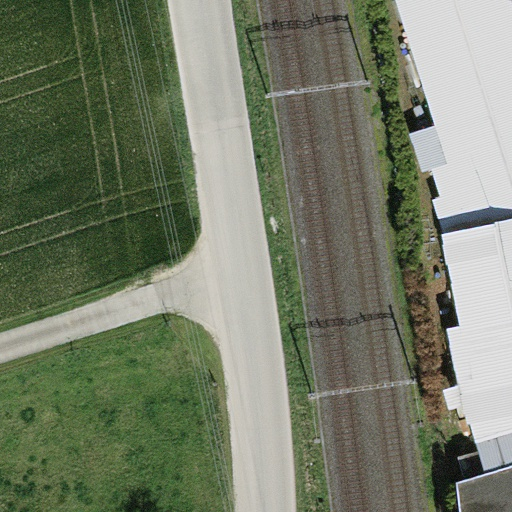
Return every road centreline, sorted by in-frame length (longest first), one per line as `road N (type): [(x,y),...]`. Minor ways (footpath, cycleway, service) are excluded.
road 1 (unclassified): [(190,0),(251,281)]
road 2 (track): [(251,281),(0,363)]
road 3 (residential): [(266,511),(251,281)]
